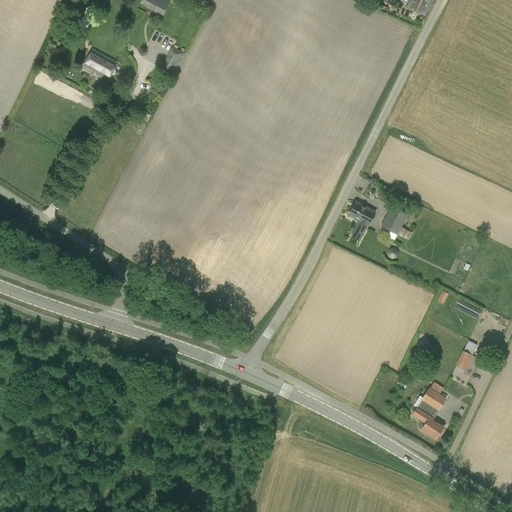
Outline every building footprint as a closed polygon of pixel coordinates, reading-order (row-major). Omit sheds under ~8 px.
[(168,0),(141,0),(140,3),(163,15),(170,1),(168,0)] [(430,0),(410,0),(408,7),(423,14),(430,0)] [(77,25),(85,9),(79,7),(71,3),(64,19),(77,25)] [(172,47),(161,68),(173,75),(184,54),(174,48),(172,47)] [(107,80),(110,74),(111,75),(113,75),(115,74),(116,73),(115,70),(114,69),(113,68),(116,63),(93,50),(84,66),(96,73),(95,74),(107,80)] [(348,215),(358,221),(350,236),(359,241),(366,229),(368,226),(375,213),(355,202),(348,215)] [(391,206),(381,226),(387,230),(397,235),(408,240),(412,233),(402,228),(408,215),(391,206)] [(444,303),(448,294),(442,291),(437,300),(444,303)] [(458,302),(456,308),(479,318),(481,313),(458,302)] [(423,354),(432,348),(425,338),(416,344),(423,354)] [(457,366),(466,371),(473,356),(463,350),(455,365),(457,366)] [(411,414),(425,424),(421,430),(435,439),(442,427),(432,420),(446,399),(445,398),(446,396),(443,393),(442,395),(440,394),(443,388),(434,382),(430,387),(429,387),(411,414)]
